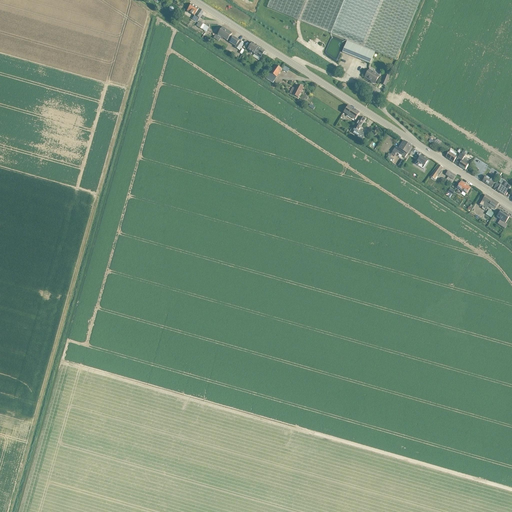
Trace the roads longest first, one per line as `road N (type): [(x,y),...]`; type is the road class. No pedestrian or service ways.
road 1 (tertiary): [(511,206),(193,0)]
road 2 (track): [(511,489),(312,432)]
